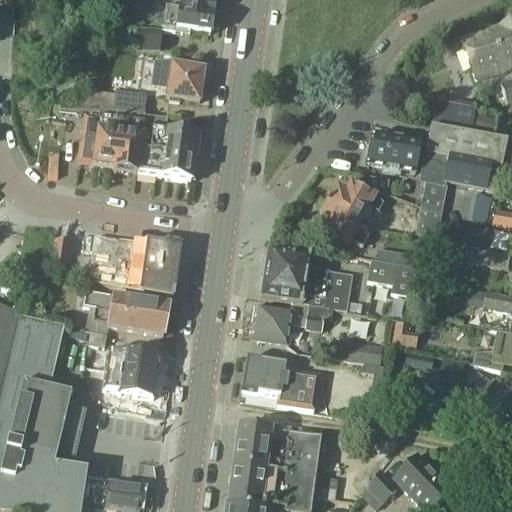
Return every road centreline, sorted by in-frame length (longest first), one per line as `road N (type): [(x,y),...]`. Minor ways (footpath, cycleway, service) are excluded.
road 1 (residential): [(223,234),(271,206),(408,30),(467,0)]
road 2 (track): [(511,463),(198,411)]
road 3 (secondary): [(184,511),(223,234)]
road 4 (residential): [(0,163),(24,199),(51,208),(223,234)]
road 5 (secondary): [(223,234),(254,0)]
